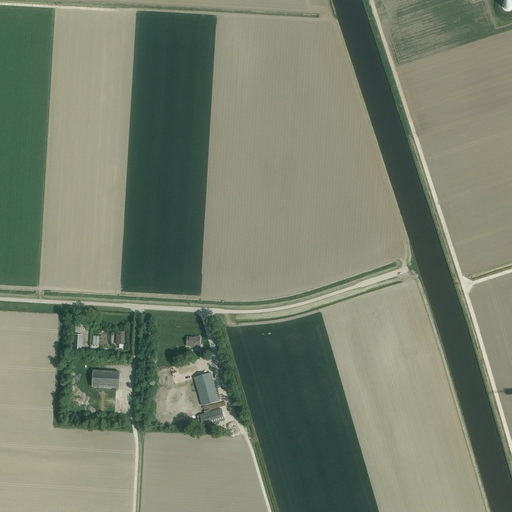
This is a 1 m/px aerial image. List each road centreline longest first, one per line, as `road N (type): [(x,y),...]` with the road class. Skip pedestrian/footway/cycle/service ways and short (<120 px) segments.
road 1 (track): [(511,454),(371,0)]
road 2 (unclassified): [(417,272),(271,315),(0,302)]
